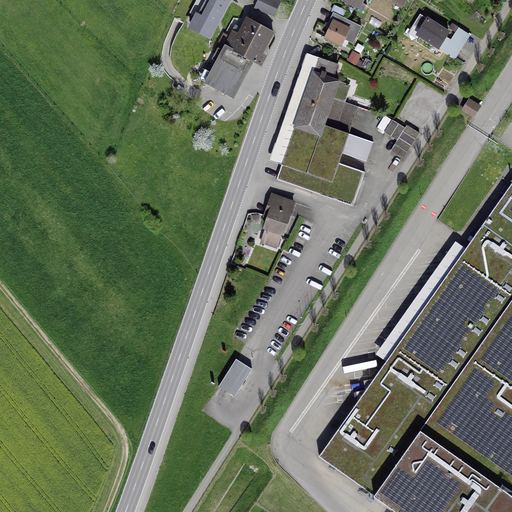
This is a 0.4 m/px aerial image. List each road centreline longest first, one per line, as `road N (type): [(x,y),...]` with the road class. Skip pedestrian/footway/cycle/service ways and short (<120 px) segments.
road 1 (primary): [(125,511),(307,0)]
road 2 (track): [(100,511),(120,427),(108,392),(0,271)]
road 3 (unknown): [(333,205),(264,333),(266,387)]
